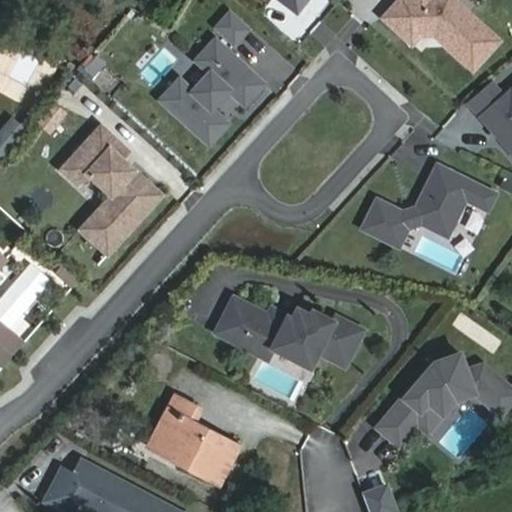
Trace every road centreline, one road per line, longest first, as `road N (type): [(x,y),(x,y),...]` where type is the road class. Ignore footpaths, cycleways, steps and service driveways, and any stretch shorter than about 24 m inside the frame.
road 1 (residential): [(235,180),(322,79),(355,76),(380,101),(381,132),(312,207),(281,213)]
road 2 (residential): [(235,180),(0,426)]
